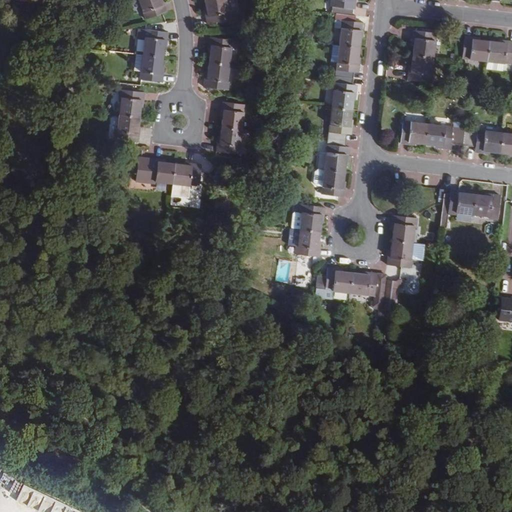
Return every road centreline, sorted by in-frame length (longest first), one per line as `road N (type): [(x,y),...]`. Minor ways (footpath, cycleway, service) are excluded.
road 1 (residential): [(366,159),(382,5)]
road 2 (residential): [(366,159),(511,177)]
road 3 (residential): [(382,5),(511,21)]
road 4 (residential): [(180,0),(187,40),(179,122)]
